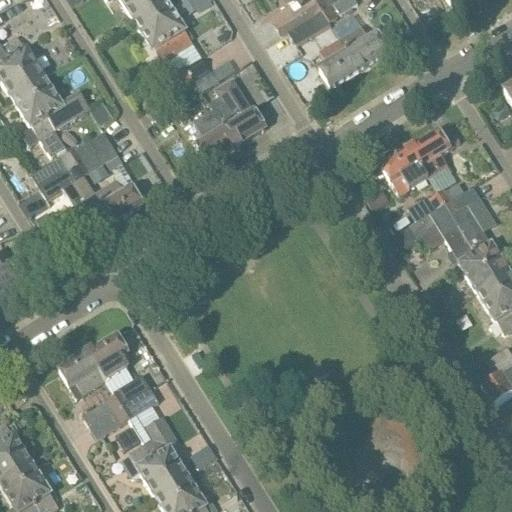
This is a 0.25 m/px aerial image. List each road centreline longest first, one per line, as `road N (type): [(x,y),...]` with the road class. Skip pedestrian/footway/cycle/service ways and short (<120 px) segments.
road 1 (residential): [(511,463),(318,158)]
road 2 (residential): [(269,511),(120,282)]
road 3 (residential): [(190,212),(55,0)]
road 4 (residential): [(110,511),(8,349)]
road 5 (residential): [(310,138),(222,0)]
road 6 (residential): [(318,158),(447,76)]
road 7 (residential): [(77,306),(0,187)]
road 8 (residential): [(190,212),(310,138)]
road 9 (residential): [(511,180),(447,76)]
